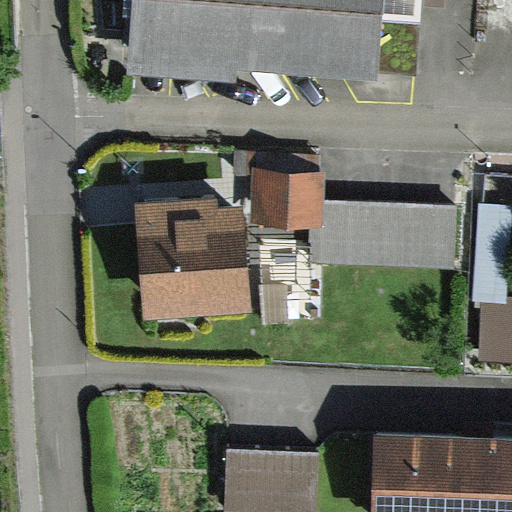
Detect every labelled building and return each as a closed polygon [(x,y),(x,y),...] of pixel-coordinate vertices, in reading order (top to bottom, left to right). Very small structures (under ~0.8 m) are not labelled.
[(132,0),(127,74),(242,83),(243,70),(378,80),(382,25),(421,28),(423,0),(132,0)] [(321,172),(254,172),(254,226),(310,226),(310,266),(455,266),(454,202),(321,202),(321,172)] [(222,198),(137,203),(144,319),(246,313),(240,210),(223,211),(222,198)] [(511,207),(480,205),(473,302),(485,303),(481,360),(511,362),(511,295),(505,295),(511,207)] [(511,511),(511,440),(373,435),(369,511),(511,511)] [(227,451),(226,511),(313,511),(313,452),(227,451)]
